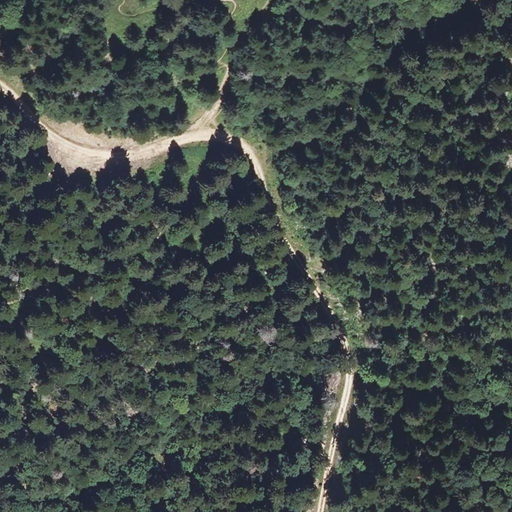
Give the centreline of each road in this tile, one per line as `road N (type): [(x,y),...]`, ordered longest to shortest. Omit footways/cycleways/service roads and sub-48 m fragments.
road 1 (track): [(203,133),(244,141),(335,339),(338,391),(311,511)]
road 2 (track): [(0,86),(56,142),(77,152),(125,156),(203,133)]
